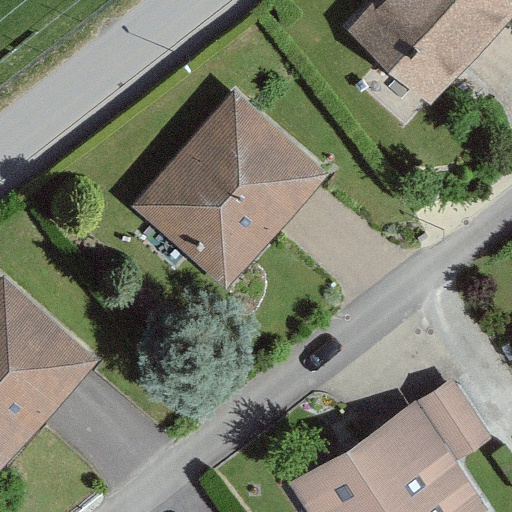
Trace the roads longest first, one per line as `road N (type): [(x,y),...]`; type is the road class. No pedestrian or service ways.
road 1 (residential): [(116,511),(511,202)]
road 2 (unclassified): [(0,149),(189,0)]
